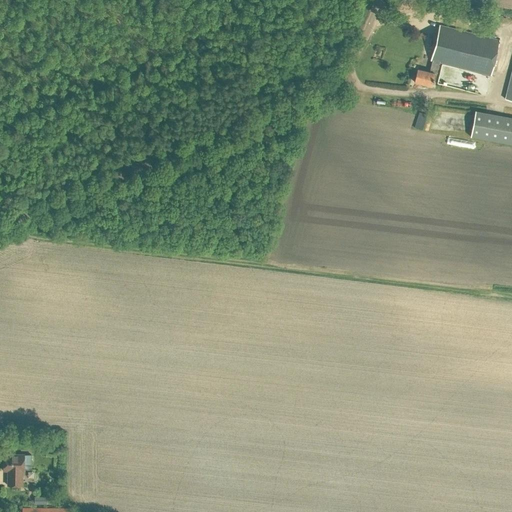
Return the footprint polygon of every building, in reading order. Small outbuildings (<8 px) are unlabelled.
[(439,25),(430,61),(432,61),(429,72),(416,69),(412,82),(430,87),(433,73),(436,74),(439,63),(489,76),(497,40),(439,25)] [(445,66),(441,84),(457,87),(460,69),(445,66)] [(511,118),(475,110),(469,135),(511,144),(511,118)] [(422,129),(427,114),(419,112),(414,127),(422,129)] [(3,470),(7,470),(7,483),(22,484),(22,470),(23,470),(24,453),(4,453),(3,470)]
